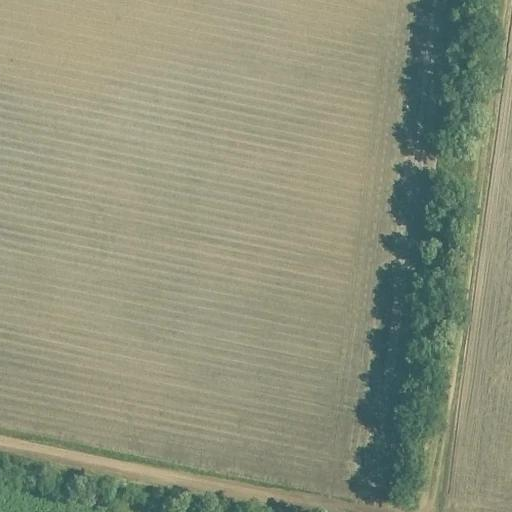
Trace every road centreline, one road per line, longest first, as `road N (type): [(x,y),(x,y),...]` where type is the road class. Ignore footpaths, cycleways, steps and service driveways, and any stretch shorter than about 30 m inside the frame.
road 1 (unclassified): [(500,0),(429,511)]
road 2 (unclassified): [(307,511),(0,450)]
